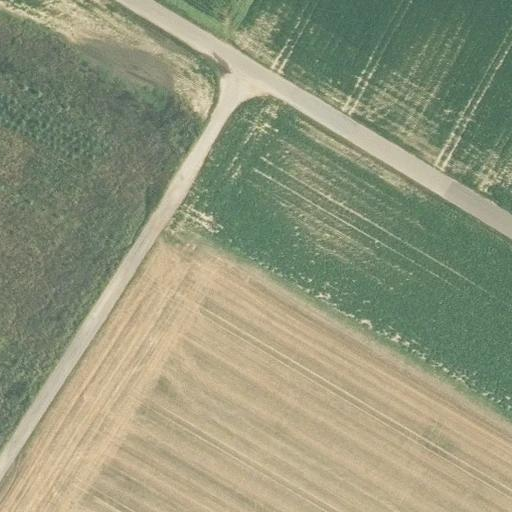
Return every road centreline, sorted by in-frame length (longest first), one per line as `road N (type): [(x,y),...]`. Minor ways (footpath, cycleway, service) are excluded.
road 1 (track): [(244,72),(175,197),(0,472)]
road 2 (unclassified): [(511,231),(122,0)]
